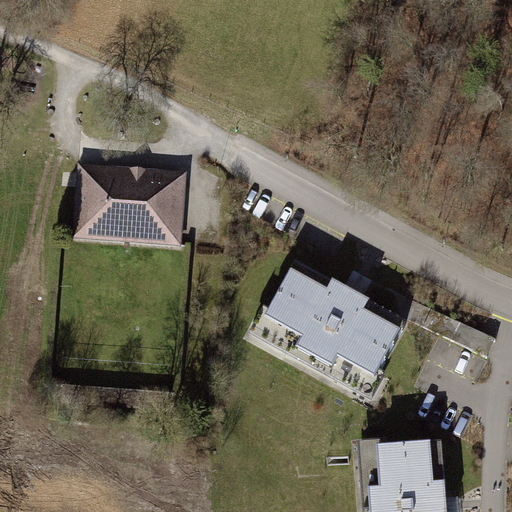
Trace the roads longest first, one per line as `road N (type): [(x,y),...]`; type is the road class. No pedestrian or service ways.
road 1 (residential): [(511,298),(242,154)]
road 2 (track): [(242,154),(0,34)]
